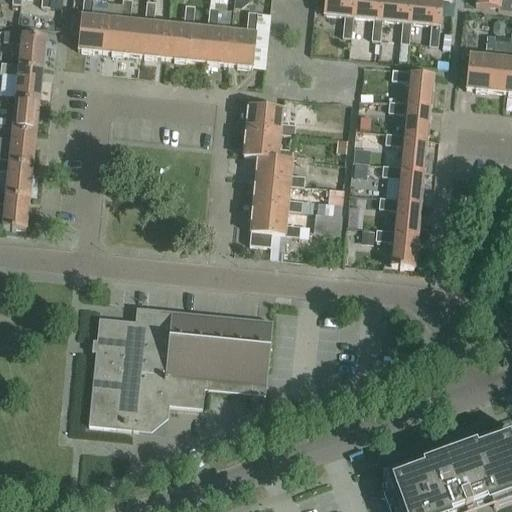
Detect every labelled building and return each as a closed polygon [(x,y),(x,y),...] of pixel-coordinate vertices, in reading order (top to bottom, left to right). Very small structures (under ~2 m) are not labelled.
[(12,0),(12,8),(20,9),(21,0),(12,0)] [(41,0),(41,10),(49,11),(50,0),(41,0)] [(102,57),(106,23),(91,22),(93,1),(84,0),(83,0),(81,19),(71,18),(68,49),(78,50),(78,54),(102,57)] [(354,0),(325,0),(323,19),(344,21),(341,58),(348,58),(349,42),(351,42),(353,22),(354,0)] [(354,0),(353,22),(374,23),(372,44),(380,45),(382,24),(383,0),(354,0)] [(388,0),(383,0),(382,24),(402,26),(400,47),(409,48),(411,27),(413,2),(388,0)] [(497,14),(511,15),(511,3),(499,3),(499,0),(476,0),(475,10),(497,12),(497,14)] [(413,2),(411,27),(431,29),(429,50),(438,51),(442,5),(413,2)] [(106,23),(102,57),(141,61),(144,27),(130,25),(132,5),(123,4),(121,25),(106,23)] [(144,27),(141,61),(164,63),(168,29),(153,28),(155,7),(146,6),(144,27)] [(168,29),(164,63),(203,67),(206,33),(192,32),(194,11),(185,10),(183,31),(168,29)] [(203,67),(228,69),(231,36),(226,35),(228,15),(208,13),(206,33),(203,67)] [(231,36),(228,69),(263,72),(268,20),(257,19),(257,17),(247,16),(245,37),(231,36)] [(19,70),(42,72),(45,41),(23,38),(23,37),(4,35),(3,45),(21,47),(19,68),(19,70)] [(466,94),(505,98),(511,98),(511,42),(509,58),(508,64),(494,63),(494,57),(496,41),(487,40),(485,61),(469,60),(466,94)] [(509,58),(511,42),(496,41),(494,57),(509,58)] [(0,77),(18,79),(16,100),(15,102),(38,105),(42,72),(19,70),(19,68),(1,66),(0,76),(0,77)] [(409,86),(407,108),(407,110),(429,112),(433,80),(412,78),(412,76),(393,74),(392,84),(409,86)] [(12,135),(35,137),(38,105),(15,102),(16,100),(0,98),(0,109),(14,111),(12,133),(12,135)] [(245,135),(278,139),(301,141),(302,130),(279,128),(280,119),(286,119),(286,124),(300,126),(300,124),(310,125),(311,112),(321,113),(321,108),(251,101),(250,110),(247,110),(245,135)] [(407,110),(407,108),(389,106),(388,116),(406,118),(403,139),(403,142),(426,144),(429,112),(407,110)] [(31,169),(35,137),(12,135),(12,133),(0,131),(0,141),(1,142),(0,148),(0,163),(9,164),(9,167),(31,169)] [(257,162),(291,166),(293,166),(294,155),(277,153),(278,139),(245,135),(242,160),(257,162)] [(403,142),(403,139),(385,138),(384,148),(402,150),(400,171),(400,173),(422,176),(426,144),(403,142)] [(345,157),(346,144),(337,143),(336,156),(345,157)] [(291,166),(257,162),(254,186),(288,190),(297,191),(297,189),(307,190),(308,181),(289,179),(291,166)] [(28,201),(31,169),(9,167),(9,164),(0,163),(0,174),(8,175),(6,196),(5,199),(28,201)] [(354,168),(353,181),(366,182),(367,169),(354,168)] [(419,208),(422,176),(400,173),(400,171),(382,169),(381,180),(399,182),(397,204),(396,205),(419,208)] [(252,211),(286,215),(303,216),(304,206),(287,204),(288,190),(254,186),(252,211)] [(5,199),(6,196),(0,195),(0,206),(5,207),(2,230),(25,233),(28,201),(5,199)] [(393,238),(415,240),(419,208),(396,205),(397,204),(379,202),(377,212),(395,214),(393,235),(393,238)] [(248,249),(269,252),(271,239),(292,241),(293,230),(284,229),(286,215),(252,211),(248,249)] [(347,231),(356,231),(358,212),(348,211),(347,231)] [(393,238),(393,235),(375,233),(375,238),(374,244),(392,245),(389,270),(412,272),(415,240),(393,238)] [(361,235),(360,244),(372,245),(373,236),(361,235)] [(271,328),(258,326),(135,312),(134,327),(98,323),(98,329),(93,329),(92,339),(97,339),(93,370),(89,370),(88,380),(92,380),(91,398),(87,398),(85,408),(90,408),(87,430),(137,435),(138,429),(148,430),(160,420),(162,409),(201,414),(203,395),(264,401),(271,328)] [(511,432),(381,480),(382,481),(386,480),(397,511),(495,511),(511,506),(511,442),(509,435),(511,434),(511,432)]
